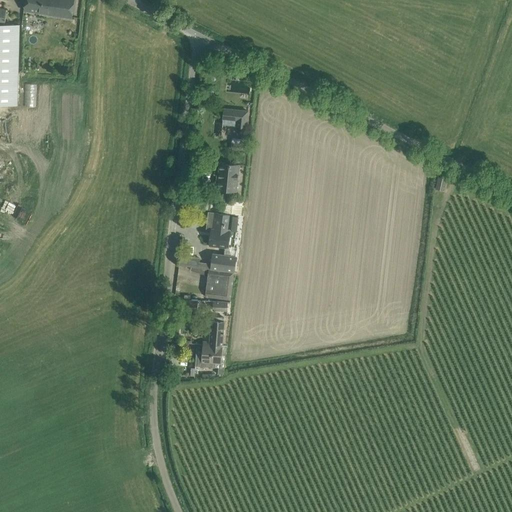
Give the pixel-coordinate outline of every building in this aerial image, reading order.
[(72,18),(74,0),(25,0),(23,10),(72,18)] [(19,25),(0,24),(0,104),(16,105),(19,25)] [(246,127),(248,111),(224,109),(223,119),(237,120),(236,126),(246,127)] [(230,149),(235,150),(244,151),(245,144),(231,142),(230,149)] [(215,189),(225,190),(236,191),(239,165),(219,163),(217,180),(216,179),(215,189)] [(208,198),(187,196),(186,196),(185,202),(201,204),(200,211),(207,212),(208,198)] [(222,200),(220,214),(214,213),(210,246),(224,248),(224,254),(212,253),(211,265),(198,263),(199,258),(188,257),(189,246),(183,245),(181,256),(179,258),(178,260),(179,261),(179,265),(234,272),(238,247),(236,247),(239,216),(241,217),(243,202),(222,200)] [(234,272),(179,265),(191,267),(191,270),(206,275),(208,277),(205,297),(230,300),(234,274),(234,272)] [(182,300),(181,310),(197,311),(198,301),(182,300)] [(212,310),(225,311),(227,311),(227,302),(213,302),(212,310)] [(203,345),(222,346),(224,318),(212,317),(210,342),(204,342),(204,344),(203,344),(203,345)] [(218,368),(217,374),(224,373),(227,346),(222,346),(203,345),(202,352),(198,352),(197,366),(218,368)]
